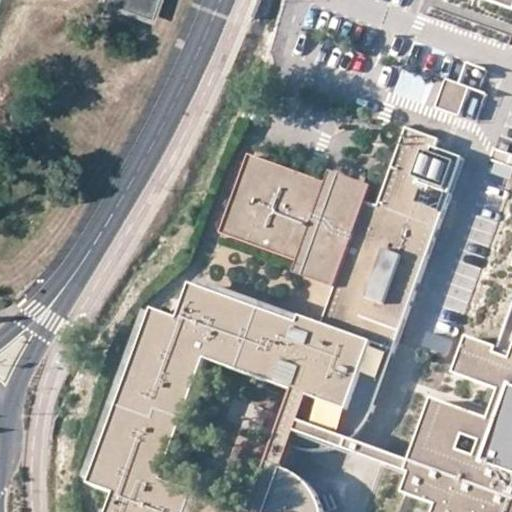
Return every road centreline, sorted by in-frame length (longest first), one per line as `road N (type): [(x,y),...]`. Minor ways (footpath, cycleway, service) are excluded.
road 1 (tertiary): [(43,313),(144,162),(219,0)]
road 2 (tertiary): [(8,435),(43,313)]
